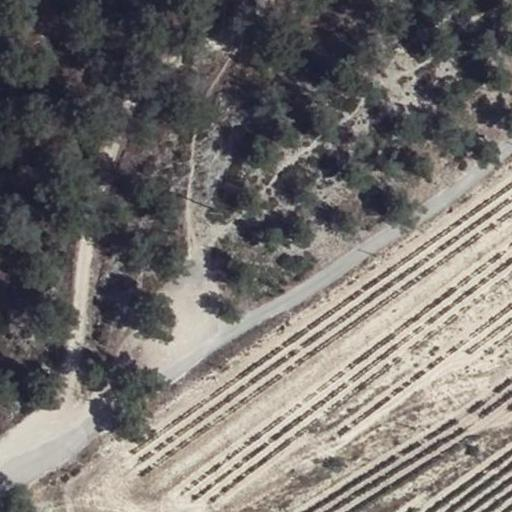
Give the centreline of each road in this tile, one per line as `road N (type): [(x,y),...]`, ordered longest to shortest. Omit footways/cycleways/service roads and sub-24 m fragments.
road 1 (unclassified): [(511,139),(174,374),(6,473),(0,485)]
road 2 (track): [(260,0),(144,99),(98,165),(79,425)]
